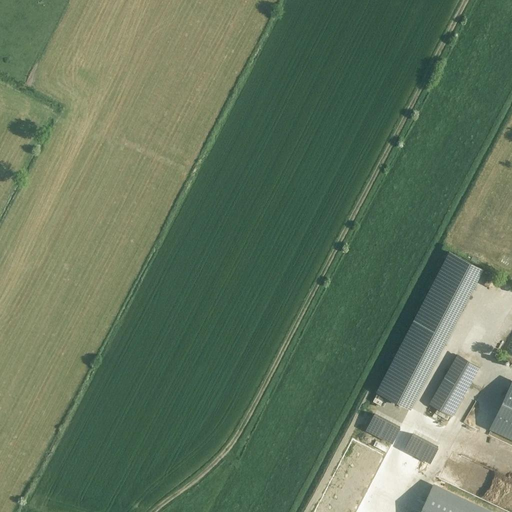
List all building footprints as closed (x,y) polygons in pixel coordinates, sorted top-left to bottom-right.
[(449,253),(377,392),(409,408),(481,270),(449,253)] [(455,341),(469,351),(478,337),(464,327),(455,341)] [(458,356),(441,386),(462,398),(479,368),(458,356)] [(511,383),(492,426),(511,435),(511,383)] [(441,386),(440,386),(430,403),(452,416),(462,398),(441,386)] [(365,430),(391,444),(400,428),(373,414),(365,430)] [(365,435),(358,446),(364,449),(366,446),(371,449),(375,441),(365,435)] [(411,435),(404,451),(430,463),(438,447),(411,435)] [(387,454),(390,444),(378,439),(374,450),(387,454)] [(376,511),(400,511),(404,504),(386,495),(376,511)]
